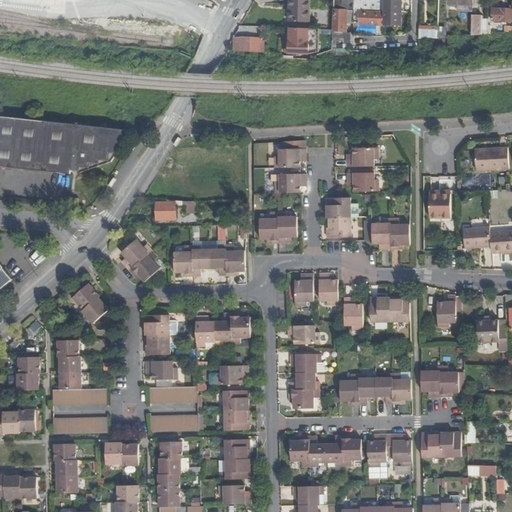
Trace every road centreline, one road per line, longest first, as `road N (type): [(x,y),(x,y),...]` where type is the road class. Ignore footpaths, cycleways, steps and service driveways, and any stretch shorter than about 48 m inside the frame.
road 1 (unclassified): [(241,0),(88,248)]
road 2 (residential): [(266,288),(271,270),(291,260),(359,260),(359,276),(511,284)]
road 3 (residential): [(266,288),(273,511)]
road 4 (residential): [(88,248),(131,292),(266,288)]
